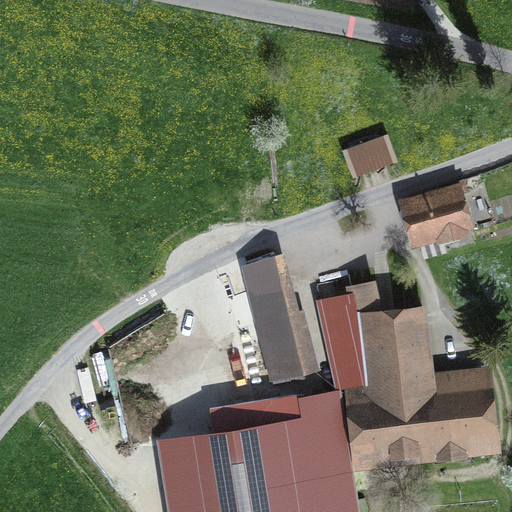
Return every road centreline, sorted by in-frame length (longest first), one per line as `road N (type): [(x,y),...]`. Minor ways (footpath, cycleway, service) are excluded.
road 1 (track): [(511,146),(192,271),(78,343),(0,429)]
road 2 (unclassified): [(511,63),(209,0)]
